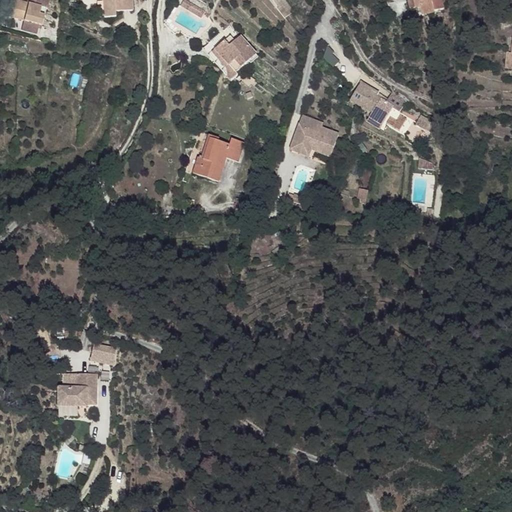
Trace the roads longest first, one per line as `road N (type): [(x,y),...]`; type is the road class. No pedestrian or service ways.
road 1 (residential): [(69,196),(96,228),(94,325),(207,375),(253,426),(346,472),(375,511)]
road 2 (residential): [(69,196),(128,145),(141,114),(150,87),(149,0)]
